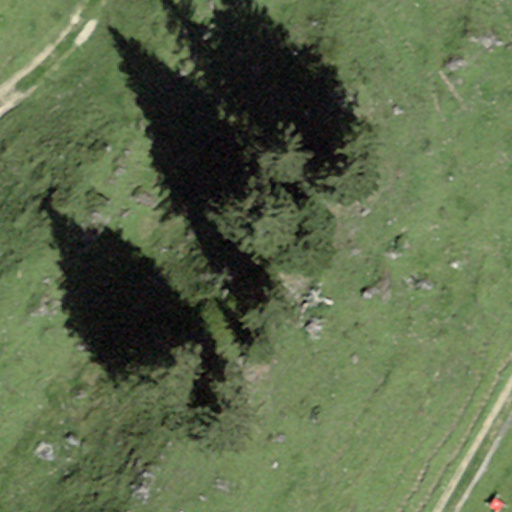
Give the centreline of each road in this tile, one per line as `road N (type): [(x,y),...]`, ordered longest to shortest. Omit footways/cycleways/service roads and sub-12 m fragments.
road 1 (track): [(96,0),(0,101)]
road 2 (track): [(443,511),(511,395)]
